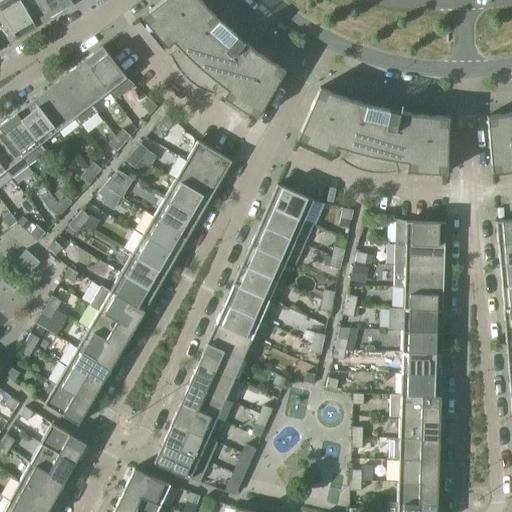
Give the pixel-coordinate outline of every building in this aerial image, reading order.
[(18,0),(3,0),(0,2),(0,10),(17,39),(35,28),(18,0)] [(43,0),(18,0),(35,28),(54,17),(43,0)] [(43,0),(54,17),(74,5),(70,0),(43,0)] [(207,8),(200,0),(162,0),(148,11),(159,26),(172,40),(185,54),(199,67),(213,79),(229,90),(260,111),(285,70),(270,61),(244,42),(219,20),(207,8)] [(0,48),(17,39),(0,10),(0,48)] [(132,86),(104,49),(102,46),(84,60),(108,92),(114,100),(132,86)] [(108,92),(84,60),(67,73),(91,105),(108,92)] [(67,73),(49,87),(74,118),(91,105),(67,73)] [(49,87),(32,100),(56,131),(74,118),(49,87)] [(335,94),(319,87),(299,131),(317,139),(335,145),(353,151),(371,155),(389,159),(408,162),(446,165),(448,117),(431,116),(399,112),(382,108),(367,104),(350,99),(335,94)] [(149,113),(156,105),(149,99),(142,107),(149,113)] [(32,100),(15,113),(39,144),(56,131),(32,100)] [(511,112),(503,114),(486,116),(490,164),(509,162),(511,161),(511,112)] [(15,113),(0,124),(0,128),(28,165),(45,152),(39,144),(15,113)] [(174,121),(166,115),(159,122),(167,129),(174,121)] [(28,165),(0,128),(0,164),(5,171),(11,179),(28,165)] [(122,129),(115,137),(123,143),(130,135),(122,129)] [(123,143),(115,137),(109,144),(116,151),(123,143)] [(197,141),(186,161),(220,180),(231,161),(197,141)] [(140,144),(133,152),(140,159),(147,151),(140,144)] [(147,151),(140,159),(147,162),(152,154),(147,151)] [(140,159),(133,152),(126,160),(133,166),(140,159)] [(220,180),(186,161),(175,179),(209,199),(220,180)] [(93,162),(86,170),(93,176),(101,168),(93,162)] [(93,176),(86,170),(80,177),(87,184),(93,176)] [(118,184),(111,177),(104,185),(111,192),(118,184)] [(209,199),(175,179),(164,198),(198,218),(209,199)] [(303,221),(313,200),(276,184),(267,205),(303,221)] [(105,198),(111,192),(104,185),(97,193),(104,199),(105,198)] [(57,203),(64,195),(59,190),(51,196),(57,203)] [(104,199),(101,203),(113,210),(120,197),(111,192),(105,198),(104,199)] [(64,195),(57,203),(64,209),(71,201),(64,195)] [(198,218),(164,198),(153,216),(187,236),(198,218)] [(64,209),(57,203),(50,210),(58,217),(64,209)] [(313,225),(303,221),(267,205),(258,225),(304,245),(313,225)] [(352,210),(343,208),(340,218),(350,220),(352,210)] [(74,218),(82,225),(89,217),(82,210),(74,218)] [(8,227),(17,221),(11,213),(2,220),(8,227)] [(375,215),(366,213),(363,223),(373,225),(375,215)] [(17,222),(26,230),(31,224),(22,216),(17,222)] [(153,216),(142,235),(176,255),(187,236),(153,216)] [(82,225),(74,218),(68,226),(75,232),(82,225)] [(348,228),(350,220),(340,218),(338,226),(348,228)] [(396,244),(444,245),(445,222),(405,221),(396,219),(396,244)] [(497,243),(511,242),(511,219),(495,221),(497,243)] [(37,225),(30,233),(38,240),(44,232),(37,225)] [(295,264),(304,245),(258,225),(250,244),(286,260),(295,264)] [(142,235),(131,254),(165,274),(176,255),(142,235)] [(62,247),(55,241),(48,249),(55,255),(62,247)] [(511,263),(511,242),(497,243),(499,265),(511,263)] [(277,280),(286,260),(250,244),(241,264),(277,280)] [(444,245),(396,244),(395,265),(443,267),(444,245)] [(331,257),(341,259),(343,249),(334,246),(331,257)] [(40,262),(26,249),(13,263),(27,276),(40,262)] [(364,264),(366,254),(357,252),(354,262),(364,264)] [(165,274),(131,254),(120,272),(154,292),(165,274)] [(341,259),(331,257),(329,267),(339,269),(341,259)] [(511,263),(499,265),(501,286),(511,285),(511,263)] [(277,280),(241,264),(232,284),(268,300),(277,280)] [(352,272),(350,281),(364,284),(368,267),(354,264),(352,272)] [(443,267),(395,265),(394,287),(403,287),(443,288),(443,267)] [(77,272),(69,267),(63,276),(72,281),(77,272)] [(154,292),(120,272),(109,291),(143,311),(154,292)] [(268,300),(232,284),(224,304),(260,320),(268,300)] [(511,307),(511,285),(501,286),(502,308),(511,307)] [(143,311),(109,291),(100,286),(90,305),(98,310),(132,330),(143,311)] [(403,287),(403,309),(442,310),(443,288),(403,287)] [(321,300),(331,302),(333,291),(324,289),(321,300)] [(344,305),(354,307),(356,297),(347,294),(344,305)] [(52,296),(47,305),(55,310),(61,301),(52,296)] [(331,302),(321,300),(319,309),(329,312),(331,302)] [(224,304),(215,323),(251,339),(260,320),(224,304)] [(55,310),(47,305),(42,313),(50,318),(55,310)] [(354,307),(344,305),(342,315),(352,317),(354,307)] [(511,328),(511,307),(502,308),(504,330),(511,328)] [(403,309),(402,330),(442,331),(442,310),(403,309)] [(132,330),(98,310),(87,329),(121,349),(132,330)] [(215,323),(206,343),(242,359),(251,339),(215,323)] [(347,340),(349,330),(339,327),(337,338),(347,340)] [(121,349),(87,329),(76,347),(111,367),(121,349)] [(354,352),(358,332),(349,330),(347,340),(344,350),(354,352)] [(441,353),(442,331),(402,330),(401,352),(441,353)] [(314,332),(312,343),(321,345),(324,335),(314,332)] [(25,342),(33,347),(39,338),(30,333),(25,342)] [(344,350),(347,340),(337,338),(335,348),(344,350)] [(33,347),(25,342),(20,351),(28,356),(33,347)] [(233,379),(242,359),(206,343),(197,363),(233,379)] [(321,345),(312,343),(309,353),(319,355),(321,345)] [(111,367),(76,347),(65,366),(100,386),(111,367)] [(342,360),(344,350),(335,348),(332,358),(342,360)] [(441,353),(401,352),(401,373),(440,374),(441,353)] [(233,379),(197,363),(188,383),(225,399),(233,379)] [(100,386),(65,366),(55,385),(89,405),(100,386)] [(19,372),(10,367),(5,376),(14,381),(19,372)] [(305,372),(303,382),(312,385),(315,374),(305,372)] [(440,396),(440,374),(401,373),(400,395),(440,396)] [(281,387),(285,378),(276,374),(272,383),(281,387)] [(335,388),(337,379),(328,377),(325,388),(335,390),(335,388)] [(188,383),(180,403),(216,419),(225,399),(188,383)] [(89,405),(55,385),(43,404),(78,424),(89,405)] [(362,404),(363,394),(353,393),(352,404),(362,404)] [(439,418),(440,396),(400,395),(391,395),(391,417),(399,417),(439,418)] [(12,411),(18,402),(10,397),(4,406),(12,411)] [(207,438),(216,419),(180,403),(171,423),(207,438)] [(263,404),(259,414),(268,418),(272,408),(263,404)] [(33,412),(24,406),(19,415),(27,421),(33,412)] [(268,418),(259,414),(255,423),(264,427),(268,418)] [(438,440),(439,418),(399,417),(399,438),(438,440)] [(40,443),(74,462),(85,442),(50,423),(40,443)] [(207,438),(171,423),(162,442),(198,458),(207,438)] [(259,437),(264,427),(255,423),(250,433),(259,437)] [(352,427),(351,437),(361,437),(362,427),(352,427)] [(14,440),(6,435),(0,443),(8,449),(14,440)] [(361,437),(351,437),(351,447),(361,448),(361,437)] [(438,440),(399,438),(390,438),(389,460),(398,460),(438,461),(438,440)] [(205,460),(198,458),(162,442),(153,463),(189,479),(197,481),(205,460)] [(0,455),(3,457),(8,449),(0,443),(0,455)] [(40,443),(29,462),(64,481),(74,462),(40,443)] [(246,444),(241,454),(250,458),(255,448),(246,444)] [(250,458),(241,454),(237,462),(246,466),(250,458)] [(398,460),(397,482),(437,483),(438,461),(398,460)] [(29,462),(19,481),(53,500),(64,481),(29,462)] [(124,488),(160,505),(170,484),(134,467),(124,488)] [(350,480),(360,481),(360,470),(351,470),(350,480)] [(239,484),(230,480),(226,489),(235,493),(239,484)] [(360,481),(350,480),(350,490),(360,491),(360,481)] [(46,511),(53,500),(19,481),(8,500),(30,511),(46,511)] [(437,483),(397,482),(397,503),(436,504),(437,483)] [(124,488),(115,507),(124,511),(156,511),(160,505),(124,488)] [(195,505),(199,496),(189,492),(186,502),(195,505)] [(211,511),(215,502),(206,498),(202,508),(211,511)] [(30,511),(8,500),(1,511),(30,511)] [(436,511),(436,504),(397,503),(388,503),(387,511),(436,511)]
